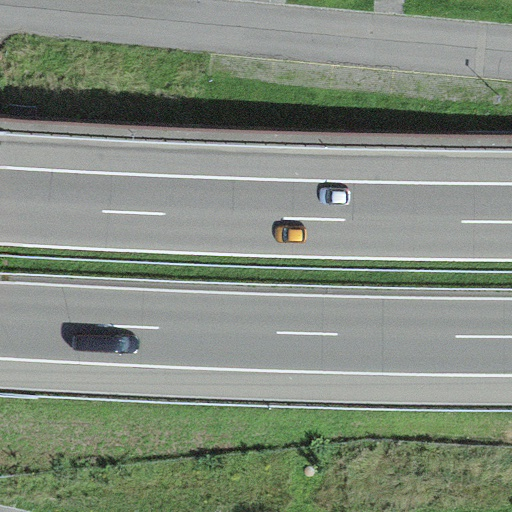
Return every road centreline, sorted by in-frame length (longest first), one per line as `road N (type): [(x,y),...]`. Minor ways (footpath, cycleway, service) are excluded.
road 1 (residential): [(0,5),(511,53)]
road 2 (motorway): [(511,222),(0,205)]
road 3 (motorway): [(0,323),(511,339)]
